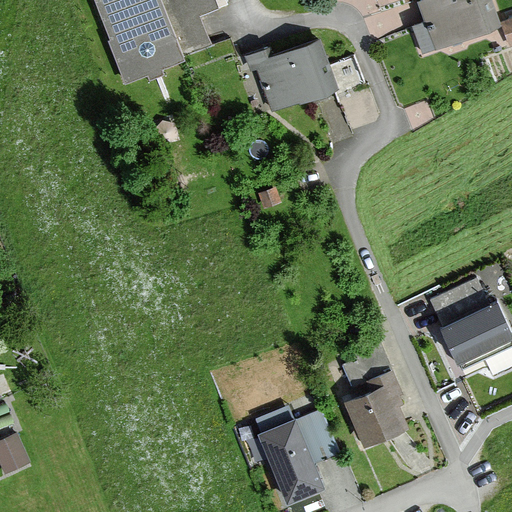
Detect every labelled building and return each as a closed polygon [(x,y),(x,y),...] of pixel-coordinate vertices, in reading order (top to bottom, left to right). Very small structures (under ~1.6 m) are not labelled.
[(225,8),(222,0),(93,0),(126,85),(186,62),(183,54),(207,45),(197,19),(225,8)] [(495,34),(483,0),(424,0),(415,3),(433,55),(495,34)] [(511,48),(511,21),(501,26),(509,49),(511,48)] [(337,94),(318,42),(277,56),(273,47),(243,58),(250,77),(257,74),(273,117),(337,94)] [(476,284),(431,306),(460,369),(511,344),(511,343),(510,339),(511,338),(511,331),(498,301),(487,307),(476,284)] [(406,432),(397,413),(398,392),(390,374),(364,386),(366,391),(341,403),(364,452),(406,432)] [(293,422),(255,437),(284,507),(322,491),(312,467),(337,457),(319,414),(294,425),(293,422)] [(0,443),(0,463),(4,474),(27,465),(15,437),(0,443)]
